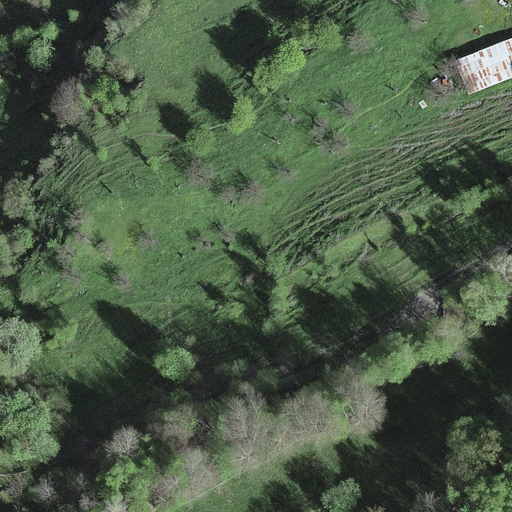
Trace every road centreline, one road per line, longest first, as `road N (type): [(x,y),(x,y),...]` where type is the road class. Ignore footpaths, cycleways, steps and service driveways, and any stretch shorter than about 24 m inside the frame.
road 1 (track): [(220,401),(348,343),(511,242)]
road 2 (track): [(19,480),(220,401)]
road 3 (track): [(220,401),(148,511)]
